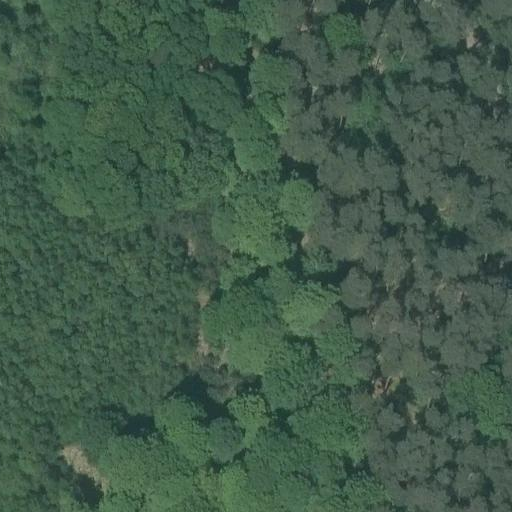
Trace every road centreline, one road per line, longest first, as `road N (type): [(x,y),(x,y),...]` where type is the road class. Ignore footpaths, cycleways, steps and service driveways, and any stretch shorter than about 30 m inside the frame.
road 1 (track): [(213,0),(327,511)]
road 2 (track): [(432,0),(469,38),(511,136)]
